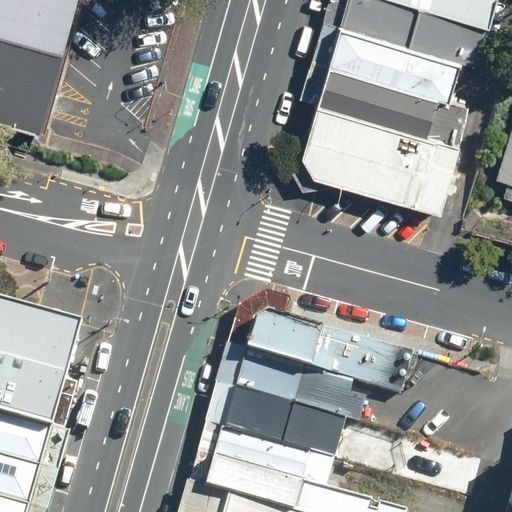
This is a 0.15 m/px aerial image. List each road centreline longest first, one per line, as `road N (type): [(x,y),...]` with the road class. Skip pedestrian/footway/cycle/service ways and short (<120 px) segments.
road 1 (residential): [(202,232),(511,311)]
road 2 (primary): [(202,232),(133,511)]
road 3 (primary): [(83,511),(146,298),(173,243)]
road 4 (primary): [(258,0),(208,170)]
road 5 (residential): [(173,243),(136,256),(81,245),(36,217)]
road 6 (residential): [(36,217),(96,206),(181,224)]
